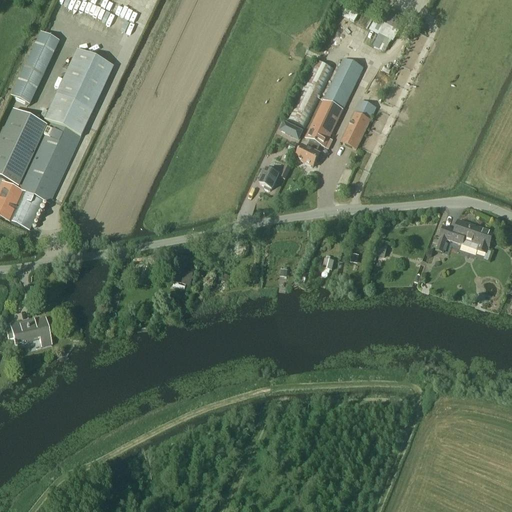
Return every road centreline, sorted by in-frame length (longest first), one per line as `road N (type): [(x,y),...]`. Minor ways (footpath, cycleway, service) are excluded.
road 1 (unclassified): [(0,270),(332,214),(470,204),(511,217)]
road 2 (track): [(35,511),(63,478),(172,422),(253,393),(354,382),(415,386),(415,403)]
road 3 (track): [(415,403),(270,412),(223,511)]
